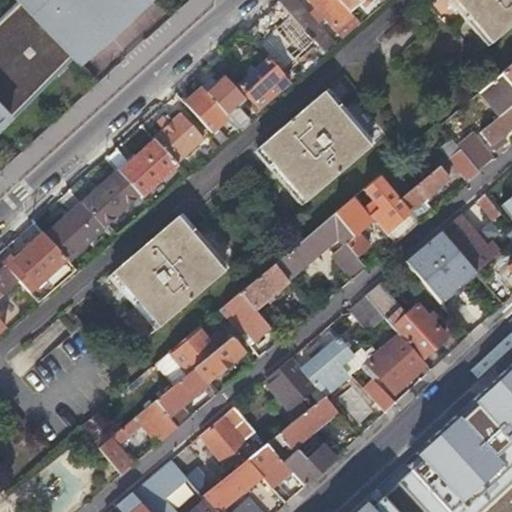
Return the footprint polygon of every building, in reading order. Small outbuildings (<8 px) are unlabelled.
[(14,0),(20,6),(0,24),(0,129),(7,123),(11,127),(144,0),(14,0)] [(300,8),(292,0),(282,0),(279,3),(291,16),(300,8)] [(345,38),(359,25),(349,14),(336,0),(315,0),(316,1),(313,3),(345,38)] [(371,0),(336,0),(349,14),(358,7),(362,10),(372,1),(371,0)] [(511,0),(452,0),(491,45),(511,27),(511,0)] [(359,25),(368,17),(362,10),(358,7),(349,14),(359,25)] [(335,47),(300,8),(291,16),(305,32),(314,42),(325,55),(335,47)] [(305,32),(291,16),(257,46),(280,71),(314,42),(305,32)] [(235,75),(219,57),(211,65),(223,78),(227,83),(235,75)] [(260,111),(289,86),(266,62),(238,88),(260,111)] [(511,65),(501,75),(511,87),(511,65)] [(511,106),(511,87),(501,75),(479,93),(499,118),(511,106)] [(256,114),(227,83),(223,78),(216,85),(207,94),(228,118),(239,129),(256,114)] [(202,89),(207,94),(216,85),(212,80),(202,89)] [(222,144),(229,138),(219,126),(228,118),(207,94),(202,89),(185,105),(222,144)] [(306,204),(372,149),(326,94),(260,150),(306,204)] [(511,106),(499,118),(482,131),(482,132),(496,147),(508,138),(505,133),(511,127),(511,106)] [(163,132),(154,140),(155,142),(176,165),(204,139),(182,115),(171,125),(164,117),(157,124),(163,132)] [(473,139),(459,150),(477,172),(490,161),(473,139)] [(459,150),(450,140),(441,147),(450,159),(459,150)] [(141,197),(177,166),(176,165),(155,142),(119,174),(141,197)] [(459,150),(450,159),(447,161),(466,184),(479,174),(477,172),(459,150)] [(407,172),(398,161),(380,176),(389,188),(399,179),(407,172)] [(108,224),(139,196),(119,174),(118,173),(82,205),(103,229),(108,224)] [(427,177),(410,192),(399,200),(409,212),(441,186),(431,174),(427,177)] [(389,188),(380,176),(366,188),(380,205),(374,210),(384,222),(380,225),(384,229),(388,226),(390,228),(409,212),(399,200),(389,188)] [(410,192),(399,179),(389,188),(399,200),(410,192)] [(82,205),(70,192),(61,200),(73,213),(46,238),(65,260),(67,262),(103,229),(82,205)] [(493,220),(500,214),(485,195),(477,201),(493,220)] [(117,235),(149,208),(139,196),(108,224),(117,235)] [(355,197),(333,215),(353,237),(345,244),(357,258),(370,248),(353,227),(365,217),(354,204),(358,201),(355,197)] [(511,198),(501,208),(511,220),(511,198)] [(333,215),(273,266),(286,281),(337,238),(344,245),(333,255),(353,280),(366,269),(357,258),(345,244),(353,237),(333,215)] [(466,221),(461,215),(440,233),(476,274),(493,260),(490,257),(499,249),(492,242),(485,248),(469,229),(467,231),(462,225),(466,221)] [(114,274),(160,329),(226,274),(179,219),(114,274)] [(384,254),(398,242),(390,233),(376,245),(384,254)] [(440,233),(405,262),(441,303),(476,274),(440,233)] [(65,260),(46,238),(43,235),(7,268),(19,282),(29,293),(65,260)] [(501,252),(499,249),(490,257),(493,260),(501,252)] [(7,268),(0,260),(0,299),(19,282),(7,268)] [(29,293),(38,303),(75,271),(67,262),(65,260),(29,293)] [(273,266),(239,294),(254,311),(288,283),(286,281),(273,266)] [(395,310),(375,288),(365,296),(384,319),(398,335),(420,360),(444,338),(418,308),(406,318),(397,308),(395,310)] [(446,299),(458,324),(475,316),(464,291),(446,299)] [(239,294),(224,306),(255,341),(270,329),(254,311),(239,294)] [(384,319),(365,296),(349,310),(368,332),(384,319)] [(168,354),(185,376),(193,369),(223,345),(215,335),(210,338),(200,327),(168,354)] [(424,365),(420,360),(398,335),(370,358),(365,362),(393,393),(424,365)] [(280,342),(276,337),(269,343),(273,347),(280,342)] [(223,345),(193,369),(207,386),(215,396),(232,381),(223,369),(244,352),(232,338),(223,345)] [(312,361),(300,371),(316,389),(323,397),(346,378),(340,371),(353,359),(336,340),(324,350),(319,344),(307,355),(312,361)] [(41,361),(57,378),(74,362),(57,345),(41,361)] [(300,371),(290,359),(264,381),(290,411),(316,389),(300,371)] [(511,511),(511,366),(415,456),(422,463),(371,509),(364,502),(353,511),(511,511)] [(185,376),(172,387),(153,402),(177,428),(183,423),(174,412),(207,386),(193,369),(185,376)] [(385,413),(393,405),(378,388),(369,395),(385,413)] [(290,450),(336,412),(323,397),(273,438),(277,442),(281,439),(290,450)] [(177,428),(153,402),(96,449),(120,476),(177,428)] [(248,436),(253,431),(232,408),(198,437),(223,466),(252,440),(248,436)] [(288,470),(282,463),(265,444),(244,461),(259,477),(264,482),(268,487),(275,481),(288,470)] [(304,487),(334,460),(321,446),(305,460),(297,451),(282,463),(288,470),(304,487)] [(216,511),(204,499),(202,496),(186,479),(170,461),(131,493),(147,511),(216,511)] [(259,477),(244,461),(220,481),(202,496),(204,499),(216,511),(259,477)] [(202,496),(220,481),(204,464),(186,479),(202,496)] [(65,477),(35,482),(39,511),(62,511),(70,511),(65,477)] [(285,505),(291,499),(275,481),(268,487),(278,498),(285,505)] [(268,487),(264,482),(260,486),(274,501),(278,498),(268,487)] [(147,511),(131,493),(115,507),(119,511),(147,511)] [(257,511),(247,500),(236,510),(237,511),(257,511)]
